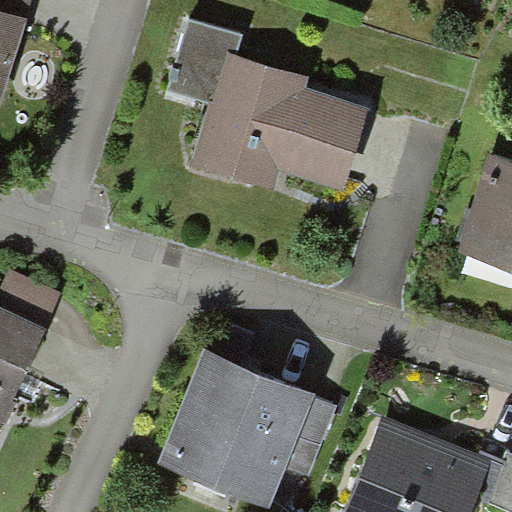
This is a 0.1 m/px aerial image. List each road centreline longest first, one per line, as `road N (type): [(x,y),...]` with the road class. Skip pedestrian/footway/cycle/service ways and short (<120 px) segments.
road 1 (residential): [(511,376),(171,276)]
road 2 (residential): [(70,511),(171,276)]
road 3 (residential): [(49,233),(125,0)]
road 4 (residential): [(171,276),(49,233)]
